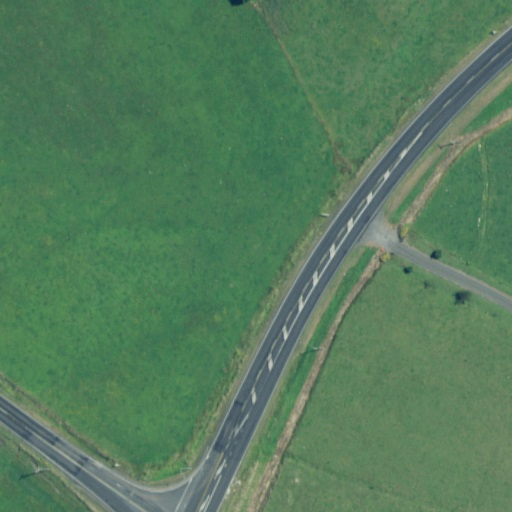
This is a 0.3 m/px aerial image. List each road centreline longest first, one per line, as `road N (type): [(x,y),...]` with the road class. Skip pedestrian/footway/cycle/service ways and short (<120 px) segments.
road 1 (secondary): [(196,511),(271,349),(350,215),(441,107),(511,44)]
road 2 (tertiary): [(0,409),(145,511)]
